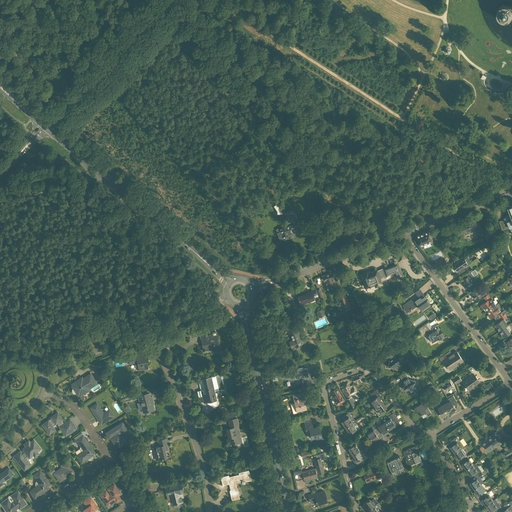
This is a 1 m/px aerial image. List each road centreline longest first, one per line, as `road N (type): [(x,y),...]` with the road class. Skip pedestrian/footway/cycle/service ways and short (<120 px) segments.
road 1 (secondary): [(229,283),(46,126)]
road 2 (secondary): [(288,511),(242,305)]
road 3 (residential): [(211,511),(196,444),(151,328)]
road 4 (residential): [(31,511),(106,456),(80,413),(44,392)]
road 5 (residential): [(499,367),(402,232)]
road 6 (residential): [(252,288),(402,232)]
road 7 (residential): [(345,473),(323,385),(367,368)]
road 8 (residential): [(44,392),(52,366),(151,328)]
